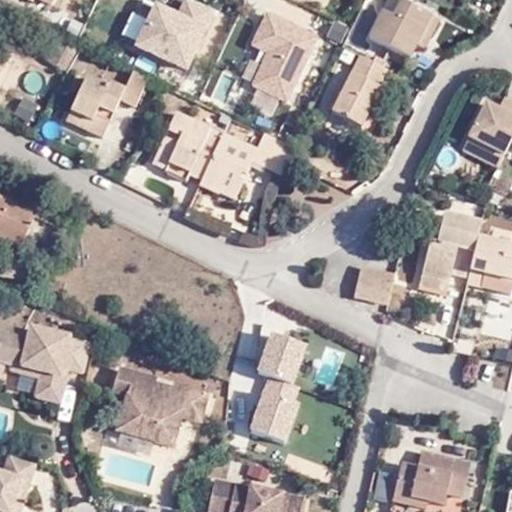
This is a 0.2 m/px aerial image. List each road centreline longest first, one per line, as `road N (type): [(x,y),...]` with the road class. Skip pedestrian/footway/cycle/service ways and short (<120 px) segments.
road 1 (residential): [(0,141),(233,260)]
road 2 (residential): [(511,54),(490,54),(458,72),(410,169),(344,227)]
road 3 (residential): [(356,511),(399,342)]
road 4 (residential): [(233,260),(346,316)]
